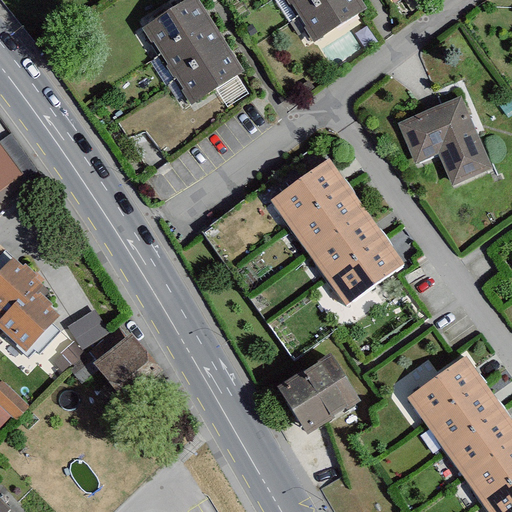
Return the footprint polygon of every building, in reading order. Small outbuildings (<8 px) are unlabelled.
[(189,0),(145,27),(193,103),(245,71),(200,0),(189,0)] [(293,0),(321,41),(372,8),(366,0),(293,0)] [(401,125),(418,165),(443,154),(455,183),(493,167),(463,98),(401,125)] [(0,202),(23,186),(0,155),(0,202)] [(331,166),(272,209),(348,315),(407,272),(331,166)] [(9,254),(0,262),(0,277),(16,262),(9,254)] [(70,316),(13,266),(0,281),(0,323),(3,326),(0,329),(0,338),(29,364),(70,316)] [(83,349),(110,333),(96,310),(69,326),(83,349)] [(151,372),(119,330),(81,359),(112,401),(151,372)] [(361,409),(329,360),(277,394),(309,443),(361,409)] [(511,511),(511,426),(468,365),(409,407),(483,511),(511,511)] [(0,511),(14,511),(18,509),(0,491),(0,511)]
